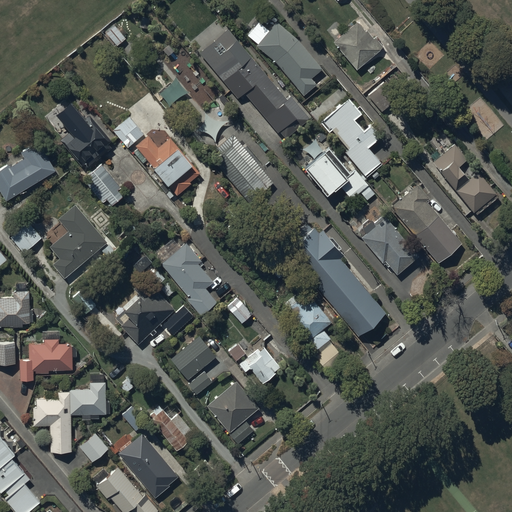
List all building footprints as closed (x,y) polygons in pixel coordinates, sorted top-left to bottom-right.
[(355,20),(331,41),(355,69),(382,46),(374,37),(373,38),(366,30),(365,30),(355,20)] [(315,83),(310,77),(321,67),(297,38),(275,21),(255,45),(275,60),(302,94),(315,83)] [(287,98),(226,28),(198,52),(237,97),(243,91),(266,118),(270,114),(283,129),(299,115),(293,107),(297,103),(290,95),(287,98)] [(173,77),(161,87),(174,103),(186,93),(173,77)] [(347,97),(319,120),(366,176),(381,163),(367,146),(379,136),(370,124),(373,122),(359,106),(356,108),(347,97)] [(56,120),(66,132),(59,138),(81,165),(85,162),(88,165),(111,146),(107,142),(111,139),(89,114),(87,116),(76,103),(56,120)] [(144,132),(129,115),(112,129),(127,146),(144,132)] [(232,133),(215,147),(220,152),(212,159),(247,202),(273,181),(232,133)] [(158,146),(147,134),(135,144),(177,194),(191,182),(189,180),(200,171),(170,136),(158,146)] [(8,163),(0,167),(0,190),(5,199),(55,169),(38,140),(21,151),(24,157),(9,165),(8,163)] [(431,161),(472,210),(495,192),(477,170),(467,177),(457,165),(466,158),(453,143),(431,161)] [(338,183),(350,198),(367,184),(354,168),(348,172),(328,147),(324,151),(322,149),(302,166),(325,192),(331,187),(332,188),(338,183)] [(117,189),(120,186),(101,163),(83,178),(102,201),(106,198),(112,204),(123,195),(117,189)] [(413,234),(437,214),(425,200),(429,197),(416,182),(389,205),(413,234)] [(75,202),(58,217),(68,229),(50,245),(60,257),(52,263),(64,277),(107,240),(75,202)] [(437,262),(461,241),(437,214),(413,234),(437,262)] [(384,259),(395,273),(417,255),(384,215),(360,236),(381,262),(384,259)] [(13,233),(10,236),(23,251),(41,236),(28,221),(27,222),(24,219),(10,230),(13,233)] [(235,220),(221,231),(240,257),(254,247),(235,220)] [(357,335),(384,312),(338,257),(342,254),(321,228),(318,231),(313,225),(284,249),(357,335)] [(186,298),(200,314),(216,300),(205,287),(213,280),(198,263),(202,260),(186,241),(160,262),(189,296),(186,298)] [(115,249),(109,243),(102,249),(103,251),(94,259),(98,263),(115,249)] [(167,279),(159,286),(168,296),(176,288),(167,279)] [(121,325),(138,343),(175,308),(155,286),(144,297),(140,293),(122,309),(130,316),(121,325)] [(82,288),(72,296),(86,313),(96,304),(82,288)] [(0,296),(0,324),(13,324),(13,326),(22,326),(22,322),(29,321),(29,320),(32,320),(32,308),(29,308),(28,289),(13,290),(13,296),(0,296)] [(330,320),(306,291),(281,311),(313,350),(329,337),(321,327),(330,320)] [(237,296),(226,305),(241,322),(252,313),(237,296)] [(187,378),(216,355),(198,334),(170,358),(187,378)] [(44,343),(28,343),(29,359),(19,359),(20,378),(32,378),(32,369),(35,369),(35,372),(48,372),(48,369),(72,368),(72,356),(76,356),(76,349),(72,344),(69,344),(69,342),(58,342),(58,338),(44,338),(44,343)] [(14,341),(0,341),(0,362),(15,362),(14,341)] [(245,351),(237,342),(228,349),(236,359),(245,351)] [(281,366),(264,346),(259,350),(257,348),(239,363),(245,370),(250,366),(263,381),(281,366)] [(196,393),(212,381),(204,371),(188,383),(196,393)] [(259,406),(236,379),(206,404),(229,431),(259,406)] [(70,388),(70,390),(70,413),(106,412),(105,381),(89,381),(89,388),(70,388)] [(50,451),(71,450),(70,413),(70,390),(57,390),(57,397),(36,397),(36,406),(33,406),(33,424),(50,424),(50,451)] [(169,403),(152,418),(177,447),(194,432),(169,403)] [(131,405),(121,413),(134,427),(143,418),(131,405)] [(229,432),(237,442),(253,429),(245,419),(229,432)] [(95,431),(79,444),(92,460),(108,447),(95,431)] [(118,452),(155,496),(170,484),(168,483),(178,475),(142,432),(118,452)] [(0,489),(0,490),(4,487),(10,494),(5,498),(16,511),(24,511),(39,500),(23,482),(29,477),(11,456),(15,453),(0,434),(0,489)] [(118,466),(96,484),(106,497),(109,495),(122,511),(124,511),(130,508),(132,511),(154,511),(158,509),(145,493),(142,495),(118,466)]
